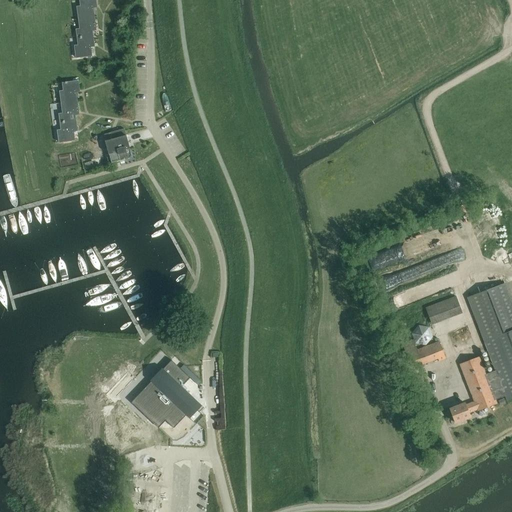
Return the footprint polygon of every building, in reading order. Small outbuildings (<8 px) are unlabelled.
[(79,18),(94,16),(93,8),(97,7),(95,0),(79,0),(81,6),(77,7),(79,18)] [(94,16),(79,18),(80,29),(76,29),(77,37),(93,35),(92,31),(96,30),(94,16)] [(93,35),(77,37),(78,45),(75,46),(76,57),(92,55),(91,47),(94,46),(93,35)] [(61,102),(77,100),(76,92),(80,92),(78,81),(62,83),(63,91),(60,91),(61,102)] [(77,100),(61,102),(63,113),(59,114),(60,122),(76,120),(75,115),(79,114),(77,100)] [(76,120),(60,122),(61,130),(58,130),(59,142),(75,140),(73,131),(77,130),(76,120)] [(130,148),(126,135),(124,128),(111,132),(113,139),(105,141),(109,154),(112,163),(132,157),(130,148)] [(96,137),(99,147),(106,145),(103,135),(96,137)] [(378,259),(382,266),(394,259),(390,252),(378,259)] [(480,292),(467,296),(484,341),(495,371),(505,396),(506,400),(511,397),(511,297),(506,282),(480,292)] [(432,325),(462,313),(456,296),(425,308),(432,325)] [(413,339),(414,342),(425,346),(433,337),(429,327),(418,325),(411,334),(413,339)] [(413,339),(402,343),(410,366),(422,362),(422,364),(438,359),(439,361),(446,359),(439,341),(417,349),(414,342),(413,339)] [(465,403),(450,408),(455,423),(471,417),(469,412),(477,409),(478,411),(497,404),(496,400),(505,396),(495,371),(486,374),(479,356),(460,364),(474,402),(466,405),(465,403)] [(176,365),(143,399),(166,420),(174,428),(186,415),(190,419),(197,410),(199,412),(204,407),(181,386),(190,378),(176,365)] [(447,403),(449,407),(464,400),(462,396),(447,403)]
